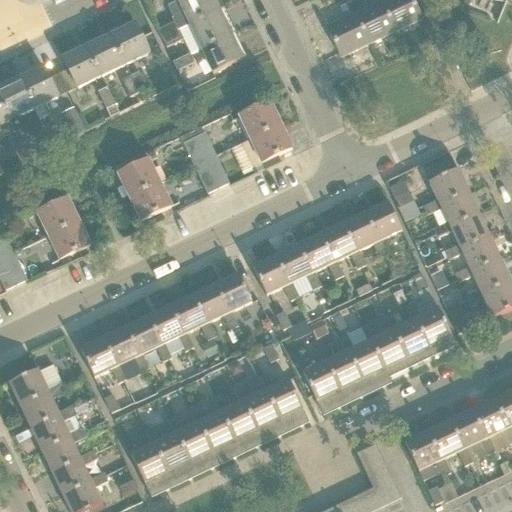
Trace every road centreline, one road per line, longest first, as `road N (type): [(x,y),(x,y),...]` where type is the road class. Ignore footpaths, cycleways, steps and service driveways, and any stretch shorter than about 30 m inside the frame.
road 1 (residential): [(0,348),(348,175)]
road 2 (unclassified): [(266,0),(348,175)]
road 3 (residential): [(339,440),(511,357)]
road 4 (residential): [(348,175),(472,121)]
